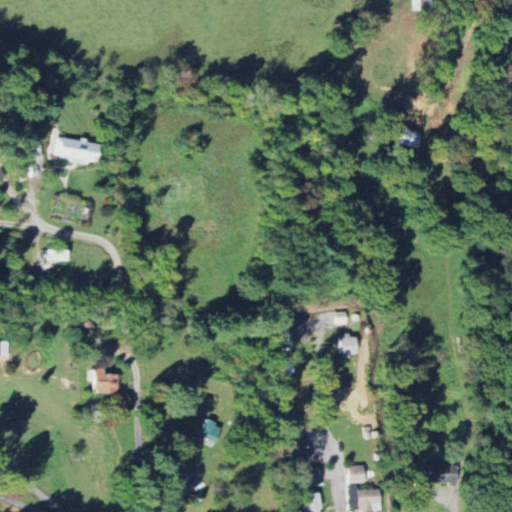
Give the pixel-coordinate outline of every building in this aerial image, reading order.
[(415,148),(419,134),(399,129),(395,143),(415,148)] [(95,162),(98,143),(56,136),(52,155),(95,162)] [(46,261),(66,261),(67,250),(46,249),(46,261)] [(283,374),(292,373),(287,324),(278,325),(283,374)] [(355,337),(338,336),(338,356),(355,357),(355,337)] [(117,393),(116,375),(103,375),(103,368),(93,368),(94,394),(117,393)] [(288,439),(297,438),(294,407),(279,408),(280,419),(286,418),(288,439)] [(198,434),(214,443),(222,428),(206,419),(198,434)] [(309,450),(290,451),(291,461),(310,459),(309,450)] [(456,463),(419,462),(418,482),(455,484),(456,463)] [(364,483),(364,465),(347,466),(348,483),(364,483)] [(379,505),(379,489),(357,490),(357,506),(379,505)] [(307,511),(320,511),(318,493),(302,495),(303,511),(307,511)]
